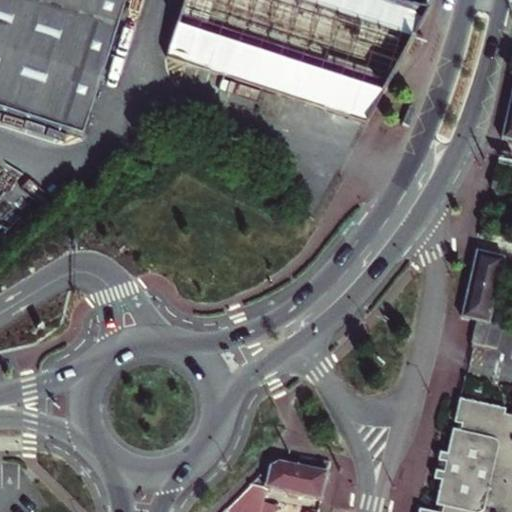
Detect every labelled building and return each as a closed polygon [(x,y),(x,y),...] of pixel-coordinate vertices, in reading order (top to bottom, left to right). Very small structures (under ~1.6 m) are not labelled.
[(0,0),(0,110),(80,137),(125,0),(0,0)] [(186,0),(167,59),(368,121),(428,10),(392,0),(385,0),(385,1),(380,0),(186,0)] [(511,142),(511,119),(506,118),(501,140),(511,142)] [(489,324),(499,275),(503,258),(476,252),(461,317),(474,321),(489,324)] [(489,324),(474,321),(470,344),(494,349),(499,327),(489,324)] [(511,511),(511,409),(510,418),(501,416),(502,410),(458,400),(453,423),(457,424),(455,432),(451,431),(445,455),(439,454),(432,481),(439,483),(433,507),(439,508),(437,511),(426,511),(418,510),(417,510),(416,511),(511,511)] [(265,490),(320,502),(329,463),(292,455),(269,466),(226,509),(229,511),(273,511),(275,508),(261,504),(265,490)]
